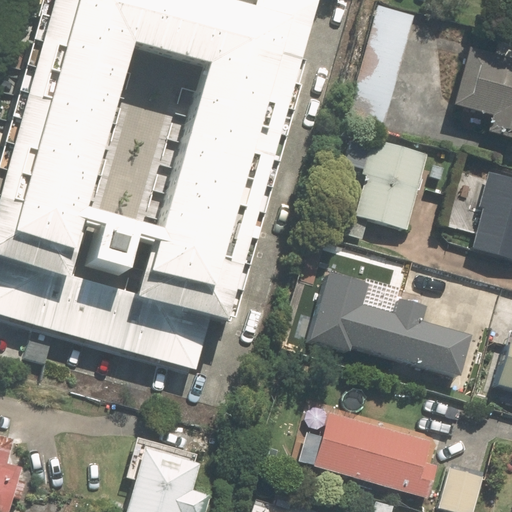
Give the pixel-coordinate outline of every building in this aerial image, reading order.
[(283,0),(42,0),(0,147),(0,264),(58,281),(123,51),(189,70),(123,299),(213,325),(304,6),(283,0)] [(416,13),(382,3),(346,121),(437,149),(467,50),(410,33),(416,13)] [(511,54),(473,44),(458,105),(499,116),(495,131),(511,134),(511,54)] [(430,153),(375,138),(365,174),(368,175),(357,215),(409,229),(430,153)] [(478,251),(511,259),(511,176),(492,171),(482,208),(488,209),(478,251)] [(471,229),(484,184),(465,179),(453,223),(471,229)] [(128,229),(88,217),(75,266),(114,277),(128,229)] [(355,346),(463,379),(476,336),(427,321),(433,299),(401,289),(394,311),(366,303),(372,281),(334,269),(311,343),(352,355),(355,346)] [(511,349),(503,384),(511,386),(511,349)] [(69,410),(24,407),(21,450),(66,453),(69,410)] [(320,463),(430,498),(441,463),(428,459),(434,442),(336,411),(320,463)] [(143,476),(130,511),(198,511),(206,489),(198,487),(205,463),(184,456),(186,449),(142,435),(130,472),(143,476)] [(0,511),(11,511),(22,471),(0,465),(0,511)] [(449,511),(476,511),(485,479),(450,470),(440,510),(449,511)] [(399,511),(397,511),(399,506),(380,501),(377,511),(399,511)]
